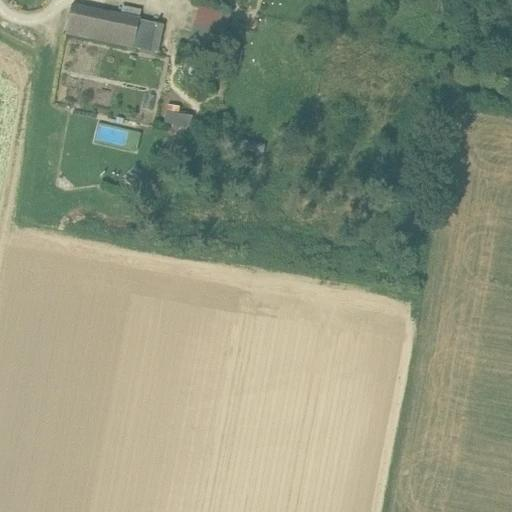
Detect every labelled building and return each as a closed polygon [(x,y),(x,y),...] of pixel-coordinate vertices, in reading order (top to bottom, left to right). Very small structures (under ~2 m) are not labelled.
[(120,17),(71,7),(65,34),(115,44),(120,17)] [(220,54),(228,13),(197,7),(188,48),(220,54)] [(138,21),(120,17),(115,44),(133,48),(138,21)] [(163,26),(138,21),(133,48),(157,54),(163,26)] [(164,123),(190,128),(192,115),(167,111),(164,123)]
